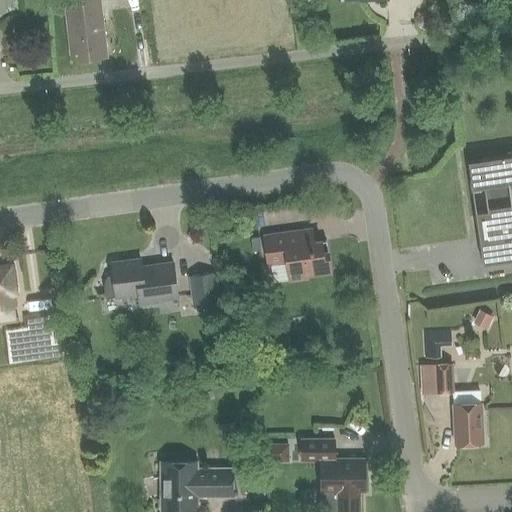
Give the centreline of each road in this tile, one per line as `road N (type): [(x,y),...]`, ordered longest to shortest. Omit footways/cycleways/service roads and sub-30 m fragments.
road 1 (residential): [(0,222),(351,180),(365,190),(374,225),(415,505)]
road 2 (residential): [(511,36),(0,90)]
